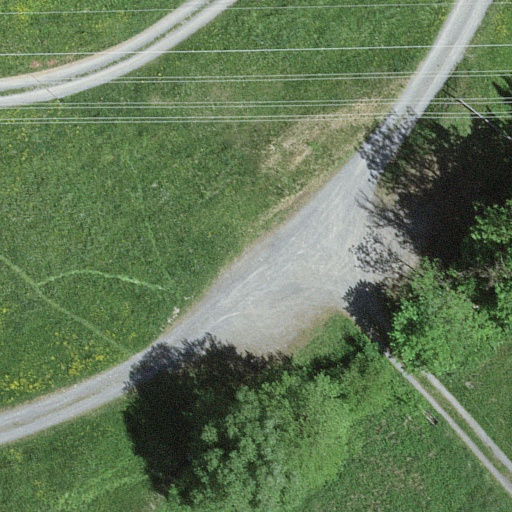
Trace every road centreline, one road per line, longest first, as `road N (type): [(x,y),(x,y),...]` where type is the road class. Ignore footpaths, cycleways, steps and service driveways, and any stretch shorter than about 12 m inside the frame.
road 1 (track): [(489,0),(429,102),(312,258),(201,339),(0,425)]
road 2 (track): [(312,258),(511,486)]
road 3 (track): [(223,0),(73,85),(0,94)]
